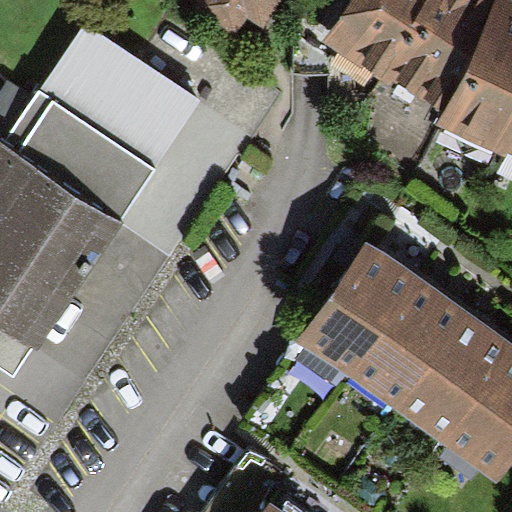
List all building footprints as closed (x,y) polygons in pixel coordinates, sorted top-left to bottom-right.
[(267,0),(206,0),(250,27),(267,0)] [(511,0),(358,0),(336,35),(447,112),(511,139),(511,0)] [(85,11),(5,128),(120,205),(200,88),(85,11)] [(5,128),(0,124),(0,304),(36,329),(120,205),(5,128)] [(511,435),(511,327),(367,224),(299,317),(496,458),(511,435)] [(301,511),(273,492),(259,511),(301,511)]
